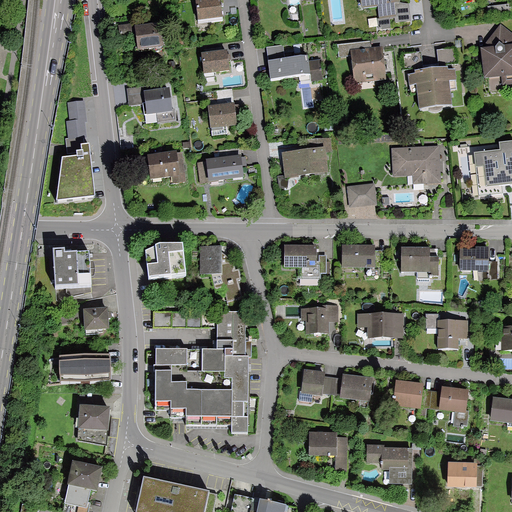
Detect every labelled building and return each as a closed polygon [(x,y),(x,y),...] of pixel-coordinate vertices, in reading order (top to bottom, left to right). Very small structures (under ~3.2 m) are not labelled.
[(399,0),(360,0),(362,11),(379,9),(380,21),(396,19),(395,5),(400,2),(399,0)] [(194,4),(196,24),(222,21),(219,1),(194,4)] [(137,50),(163,46),(160,24),(133,27),(137,50)] [(511,34),(501,26),(481,50),(485,78),(503,76),(503,83),(511,82),(511,34)] [(381,41),(347,45),(351,78),(385,74),(381,41)] [(268,50),(270,77),(310,73),(307,46),(268,50)] [(455,48),(436,49),(437,67),(455,65),(457,65),(455,48)] [(202,51),(204,76),(230,74),(228,49),(202,51)] [(420,52),(401,54),(403,70),(422,67),(420,52)] [(437,67),(414,69),(418,110),(451,107),(448,81),(456,80),(455,65),(437,67)] [(141,93),(146,116),(175,110),(170,87),(141,93)] [(207,104),(210,131),(237,128),(233,101),(207,104)] [(82,102),(68,104),(70,121),(85,119),(82,102)] [(66,122),(68,140),(87,137),(85,119),(70,121),(66,122)] [(308,150),(281,152),(283,176),(329,171),(328,154),(334,154),(332,136),(307,139),(308,150)] [(511,142),(499,144),(500,151),(473,154),(478,196),(496,194),(496,186),(511,184),(511,142)] [(60,160),(55,205),(96,199),(89,145),(78,146),(79,153),(74,153),(74,159),(60,160)] [(438,147),(391,149),(393,177),(412,176),(412,184),(439,182),(438,147)] [(145,158),(148,181),(179,176),(176,153),(145,158)] [(205,161),(210,185),(243,179),(238,155),(205,161)] [(373,185),(346,188),(347,207),(375,205),(373,185)] [(374,245),(342,245),(342,267),(366,267),(366,277),(381,277),(381,251),(374,251),(374,245)] [(160,246),(146,255),(149,281),(187,278),(183,248),(160,246)] [(223,246),(198,247),(199,274),(210,274),(214,290),(223,287),(228,303),(242,298),(236,280),(241,280),(239,268),(235,268),(235,262),(224,256),(223,246)] [(316,246),(284,246),(284,267),(299,267),(299,285),(319,284),(319,272),(326,272),(326,256),(316,256),(316,246)] [(430,246),(400,246),(400,272),(416,272),(416,277),(440,277),(440,256),(430,256),(430,246)] [(490,247),(460,246),(460,268),(490,268),(490,247)] [(66,252),(53,252),(56,291),(59,290),(93,288),(93,285),(91,254),(67,256),(66,252)] [(337,303),(303,303),(303,331),(337,331),(337,303)] [(107,307),(84,308),(85,329),(108,327),(107,307)] [(66,308),(48,311),(51,327),(68,324),(66,308)] [(402,308),(360,308),(360,334),(402,334),(402,308)] [(201,312),(154,311),(154,328),(201,328),(201,312)] [(217,348),(156,348),(156,410),(170,410),(170,419),(183,419),(183,426),(231,426),(231,431),(248,431),(248,415),(248,359),(248,355),(245,355),(246,313),(217,313),(217,348)] [(466,315),(433,314),(433,345),(466,346),(466,315)] [(511,328),(501,328),(501,353),(511,352),(511,328)] [(111,357),(58,358),(58,383),(111,382),(111,357)] [(325,372),(305,370),(302,392),(323,395),(323,393),(325,376),(325,372)] [(373,378),(343,374),(343,378),(341,396),(340,397),(370,401),(373,378)] [(343,378),(325,376),(323,393),(341,396),(343,378)] [(424,385),(395,381),(392,404),(422,408),(424,385)] [(468,389),(442,386),(440,412),(465,414),(468,389)] [(511,404),(490,401),(488,421),(511,424),(511,404)] [(109,410),(81,408),(79,429),(108,432),(109,410)] [(337,432),(309,432),(309,455),(336,456),(336,471),(347,471),(348,437),(336,437),(337,432)] [(408,441),(366,439),(365,463),(407,465),(408,441)] [(473,460),(448,459),(447,480),(472,481),(473,460)] [(102,467),(73,460),(64,501),(87,506),(91,488),(97,489),(102,467)] [(202,511),(206,496),(138,482),(131,511),(202,511)] [(287,511),(238,499),(234,511),(287,511)]
